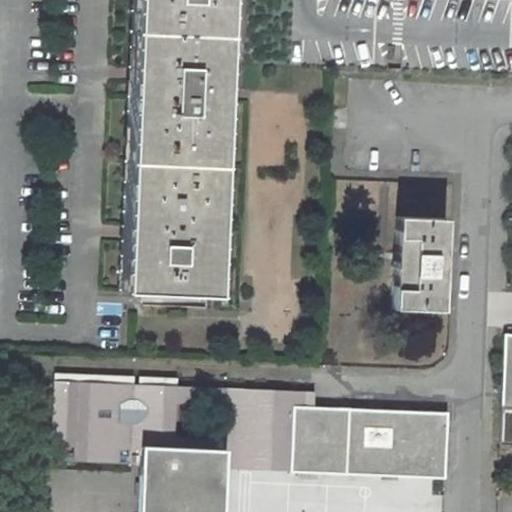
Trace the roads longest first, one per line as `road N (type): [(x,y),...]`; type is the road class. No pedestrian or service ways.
road 1 (unknown): [(100,0),(96,284),(81,323)]
road 2 (unknown): [(342,113),(338,164),(384,176),(381,261),(314,386)]
road 3 (unknown): [(472,387),(314,386)]
road 4 (residential): [(483,128),(345,122)]
